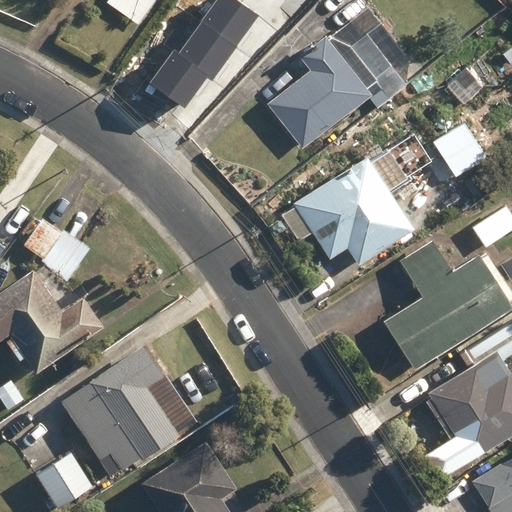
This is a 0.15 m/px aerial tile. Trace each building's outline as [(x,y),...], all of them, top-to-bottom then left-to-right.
[(108,0),(107,2),(139,25),(156,0),(108,0)] [(235,0),(215,0),(201,21),(236,46),(258,16),(235,0)] [(236,46),(201,21),(179,53),(208,77),(212,80),(237,46),(236,46)] [(268,102),(303,146),(373,91),(366,83),(392,63),(368,33),(342,53),(326,32),(301,52),(313,67),(268,102)] [(208,77),(179,53),(174,50),(150,83),(185,108),(208,77)] [(449,89),(459,98),(468,89),(458,79),(449,89)] [(370,99),(377,109),(390,98),(383,89),(370,99)] [(348,246),(360,264),(415,227),(392,192),(433,165),(409,131),(389,144),(391,146),(372,159),(368,153),(294,202),(296,206),(282,215),(299,241),(313,232),(330,257),(348,246)] [(474,226),(488,246),(511,229),(511,213),(506,205),(474,226)] [(91,249),(65,231),(63,233),(42,218),(24,243),(45,258),(41,262),(68,281),(91,249)] [(384,320),(416,369),(511,306),(511,301),(479,252),(453,269),(433,239),(401,260),(424,295),(384,320)] [(25,355),(37,372),(104,326),(84,296),(63,310),(34,268),(0,291),(0,339),(5,336),(20,358),(25,355)] [(425,460),(439,481),(511,433),(511,369),(505,358),(511,353),(511,319),(460,354),(467,366),(430,391),(433,396),(428,400),(445,427),(449,424),(458,438),(425,460)] [(78,351),(88,363),(104,350),(94,338),(78,351)] [(110,451),(123,468),(141,456),(143,459),(181,433),(147,385),(165,373),(145,344),(62,401),(101,457),(110,451)] [(13,377),(0,384),(0,393),(9,408),(26,397),(13,377)] [(230,511),(221,498),(238,487),(206,439),(141,482),(161,511),(230,511)] [(37,474),(58,506),(93,484),(71,452),(37,474)] [(511,511),(511,457),(473,484),(491,511),(511,511)]
